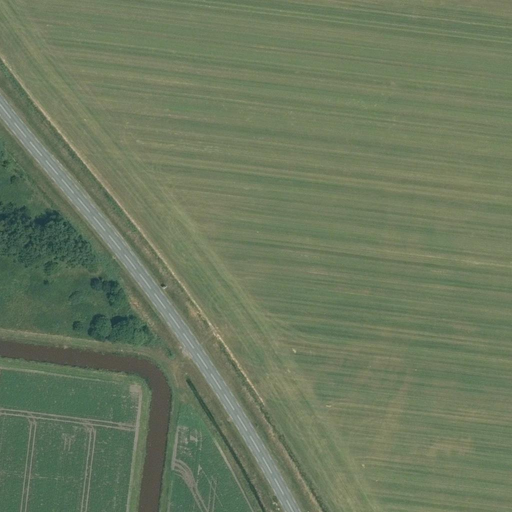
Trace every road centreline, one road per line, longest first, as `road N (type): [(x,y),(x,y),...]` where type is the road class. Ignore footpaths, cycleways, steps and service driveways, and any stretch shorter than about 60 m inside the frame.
road 1 (secondary): [(292,511),(158,300),(0,104)]
road 2 (track): [(133,511),(144,387),(0,362)]
